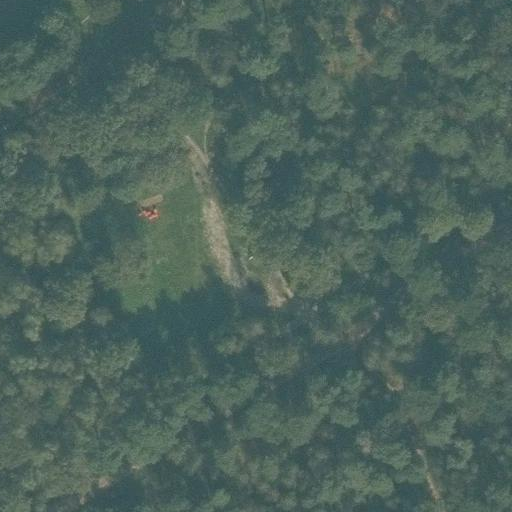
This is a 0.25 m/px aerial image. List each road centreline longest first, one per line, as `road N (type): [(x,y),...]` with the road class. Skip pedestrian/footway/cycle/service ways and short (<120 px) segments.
road 1 (track): [(81,511),(344,336)]
road 2 (track): [(344,336),(253,237),(203,167)]
road 3 (track): [(344,336),(454,246),(511,211)]
road 4 (track): [(344,336),(391,391),(439,511)]
road 5 (track): [(0,123),(132,44)]
road 6 (track): [(132,44),(203,167)]
